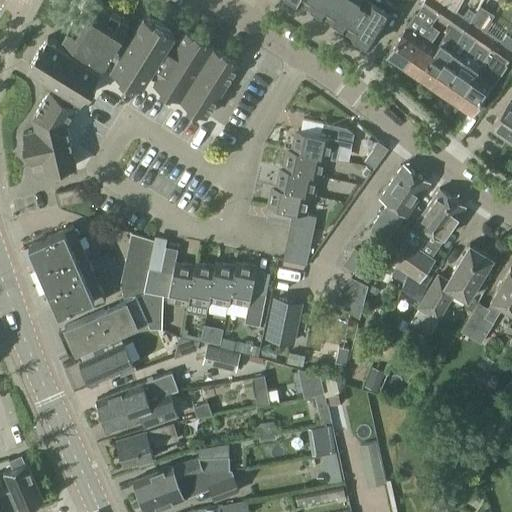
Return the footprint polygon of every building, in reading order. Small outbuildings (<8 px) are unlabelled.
[(66,123),(76,107),(75,107),(80,100),(99,69),(93,66),(98,58),(107,57),(114,61),(111,66),(142,85),(149,73),(156,77),(154,81),(162,86),(160,88),(171,95),(172,93),(189,104),(188,106),(198,112),(199,110),(208,115),(239,64),(232,60),(233,58),(222,51),(221,53),(204,42),(205,40),(196,34),(195,36),(186,30),(178,42),(172,38),(175,33),(143,14),(128,39),(121,35),(130,21),(121,15),(122,13),(112,7),(111,8),(97,0),(87,0),(77,17),(73,15),(67,25),(70,27),(64,37),(77,45),(73,52),(49,38),(30,68),(58,85),(53,93),(50,91),(34,117),(38,129),(26,133),(29,143),(25,144),(28,155),(32,155),(34,163),(46,160),(49,172),(77,164),(66,123)] [(310,0),(308,3),(348,28),(347,29),(347,30),(352,23),(350,22),(363,0),(310,0)] [(352,23),(347,30),(371,44),(392,9),(381,2),(382,0),(363,0),(350,22),(352,23)] [(422,0),(418,6),(435,17),(444,3),(439,0),(422,0)] [(445,0),(444,3),(435,17),(449,27),(459,13),(453,9),(459,0),(445,0)] [(438,43),(417,74),(427,81),(449,50),(450,51),(460,34),(459,34),(467,21),(468,22),(469,20),(459,13),(449,27),(438,43)] [(449,50),(427,81),(440,91),(472,43),(481,30),(483,32),(484,30),(469,20),(468,22),(467,21),(459,34),(460,34),(450,51),(449,50)] [(421,37),(402,64),(417,74),(438,43),(437,42),(434,46),(430,43),(440,29),(431,22),(423,34),(421,37)] [(405,26),(386,53),(402,64),(421,37),(405,26)] [(498,43),(499,40),(484,30),(483,32),(481,30),(472,43),(485,52),(494,40),(498,43)] [(511,53),(511,48),(499,40),(498,43),(494,40),(485,52),(487,54),(504,65),(511,53)] [(472,43),(440,91),(449,97),(455,101),(474,73),(487,54),(485,52),(472,43)] [(474,73),(455,101),(470,111),(489,84),(474,73)] [(493,127),(490,131),(501,139),(504,135),(511,140),(511,137),(511,94),(491,126),(493,127)] [(354,132),(347,127),(323,122),(321,132),(302,128),(300,135),(295,134),(292,148),(332,157),(336,138),(352,141),(354,132)] [(331,159),(332,157),(292,148),(291,153),(288,152),(284,167),(324,176),(328,158),(331,159)] [(378,216),(369,229),(377,234),(385,241),(385,240),(395,228),(398,223),(405,214),(406,215),(431,182),(405,163),(381,197),(389,202),(378,216)] [(323,178),(324,176),(284,167),(283,172),(278,171),(275,186),(315,195),(319,177),(323,178)] [(60,204),(84,199),(81,185),(57,190),(60,204)] [(315,195),(275,186),(274,191),(270,191),(267,204),(292,210),(289,222),(314,228),(317,216),(307,214),(311,195),(315,196),(315,195)] [(427,233),(452,196),(439,188),(409,228),(410,228),(405,236),(388,259),(396,264),(390,273),(402,280),(407,272),(408,273),(404,281),(406,282),(427,233)] [(437,247),(466,205),(452,196),(427,233),(406,282),(412,286),(406,294),(418,302),(427,283),(431,277),(425,273),(435,258),(425,250),(430,242),(437,247)] [(311,240),(314,228),(289,222),(287,234),(311,240)] [(76,312),(106,299),(73,224),(29,243),(59,312),(74,306),(76,312)] [(145,288),(157,236),(153,235),(152,239),(130,232),(119,281),(123,299),(127,300),(144,292),(145,288)] [(309,251),(311,240),(287,234),(284,246),(309,251)] [(157,236),(145,288),(155,290),(161,264),(167,238),(157,236)] [(417,306),(408,320),(416,325),(428,333),(437,318),(438,319),(456,290),(467,297),(493,257),(470,243),(448,278),(438,271),(417,306)] [(306,262),(309,251),(284,246),(282,257),(306,262)] [(353,246),(342,263),(354,271),(365,254),(353,246)] [(161,264),(155,290),(163,292),(169,293),(168,297),(186,301),(196,261),(176,256),(173,266),(161,264)] [(186,301),(184,312),(203,316),(206,301),(215,261),(203,258),(202,262),(196,261),(186,301)] [(226,302),(235,262),(221,259),(221,262),(215,261),(206,301),(208,302),(209,298),(226,302)] [(235,262),(226,302),(229,302),(230,298),(248,302),(244,321),(259,324),(266,293),(251,290),(257,263),(243,260),(242,264),(235,262)] [(511,310),(511,268),(492,299),(488,306),(478,301),(461,330),(481,342),(503,305),(511,310)] [(127,300),(63,327),(74,351),(75,353),(147,322),(150,328),(162,328),(163,292),(155,290),(145,288),(144,292),(127,300)] [(273,296),(265,338),(293,343),(301,302),(273,296)] [(435,365),(454,375),(470,344),(451,335),(435,365)] [(226,338),(224,348),(236,351),(239,341),(226,338)] [(110,347),(80,361),(89,383),(119,371),(121,374),(135,369),(123,342),(110,347)] [(235,371),(239,352),(236,351),(224,348),(205,344),(201,363),(235,371)] [(335,361),(346,364),(349,348),(338,345),(335,361)] [(146,380),(97,398),(102,414),(170,391),(178,388),(174,373),(173,374),(147,383),(146,380)] [(170,391),(102,414),(108,430),(143,417),(146,425),(178,413),(170,391)] [(336,394),(314,395),(315,416),(337,415),(336,394)] [(151,447),(178,438),(173,421),(145,429),(146,430),(118,439),(125,465),(153,456),(151,447)] [(11,488),(0,492),(0,506),(2,511),(8,511),(19,508),(20,510),(43,500),(26,460),(25,461),(22,453),(21,453),(19,454),(9,458),(12,466),(3,470),(11,488)] [(193,475),(204,470),(208,468),(224,468),(224,456),(205,456),(205,455),(199,457),(199,455),(172,466),(172,465),(134,479),(140,496),(193,475)] [(193,475),(140,496),(146,511),(184,497),(184,496),(214,484),(218,495),(237,488),(230,468),(223,469),(219,470),(217,469),(209,472),(209,471),(194,477),(193,475)] [(445,511),(442,489),(429,491),(432,511),(445,511)]
